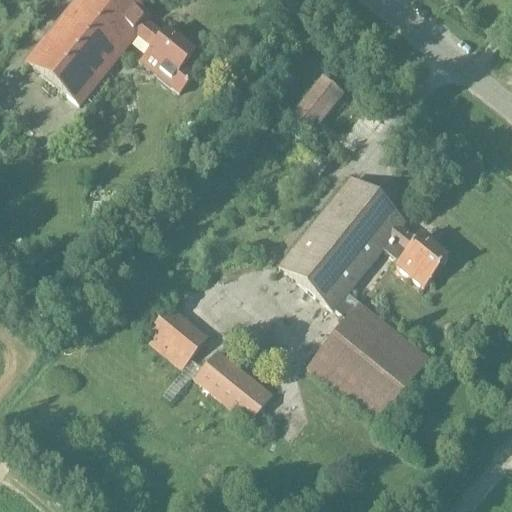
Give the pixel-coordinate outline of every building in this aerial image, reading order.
[(184,69),(193,57),(165,34),(162,38),(146,25),(149,22),(122,0),(77,0),(24,66),(78,110),(135,39),(151,52),(139,66),(178,98),(195,77),(184,69)] [(310,140),(342,99),(319,82),(288,123),(310,140)] [(318,181),(330,165),(302,144),(291,159),(318,181)] [(403,228),(349,184),(277,272),(331,316),(333,314),(345,299),(381,254),(397,267),(394,270),(422,293),(447,263),(418,240),(415,244),(400,231),(403,228)] [(345,299),(333,314),(345,324),(305,373),(375,430),(428,365),(358,308),(357,309),(345,299)] [(180,374),(207,341),(169,311),(142,344),(180,374)] [(248,428),(272,399),(216,354),(193,383),(248,428)]
